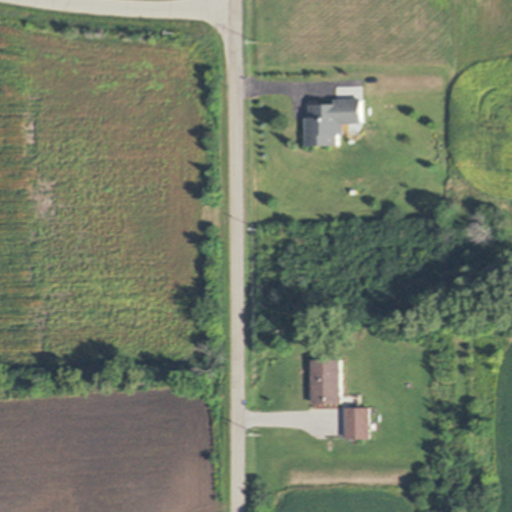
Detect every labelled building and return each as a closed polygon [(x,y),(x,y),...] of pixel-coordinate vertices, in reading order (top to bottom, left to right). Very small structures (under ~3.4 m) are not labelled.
[(365,123),(351,123),(344,123),(344,134),(342,134),(340,134),(340,145),(308,146),(307,118),(312,118),(311,105),(335,105),(335,101),(365,100),(365,123)] [(365,123),(365,124),(361,133),(351,133),(351,124),(351,123),(365,123)] [(342,393),(342,401),(341,401),(315,402),(315,359),(341,359),(342,393)] [(362,407),(348,407),(341,407),(341,401),(342,401),(342,393),(362,393),(362,407)] [(348,407),(362,407),(369,406),(369,427),(369,428),(369,429),(369,436),(348,437),(348,429),(348,428),(348,407)]
